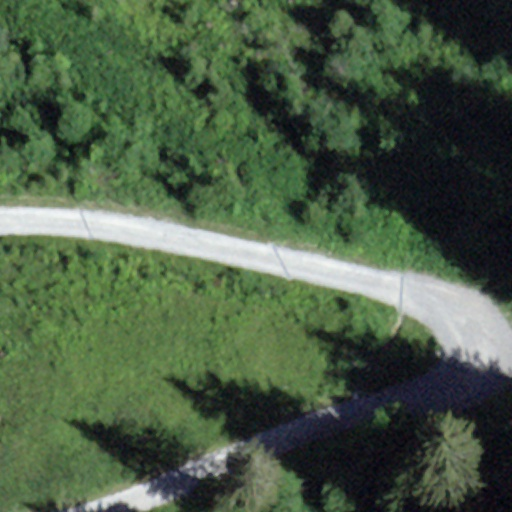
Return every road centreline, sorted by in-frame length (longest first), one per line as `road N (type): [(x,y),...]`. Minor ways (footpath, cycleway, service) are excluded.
road 1 (unclassified): [(0,212),(41,210),(368,267),(492,342)]
road 2 (track): [(511,354),(492,342),(427,392),(118,511)]
